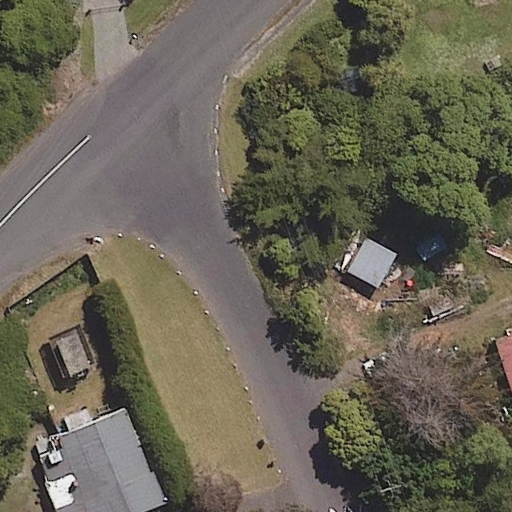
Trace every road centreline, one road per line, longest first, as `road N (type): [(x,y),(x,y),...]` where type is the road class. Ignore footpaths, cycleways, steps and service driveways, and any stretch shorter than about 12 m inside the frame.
road 1 (residential): [(326,511),(281,388),(123,106)]
road 2 (unclassified): [(123,106),(0,224)]
road 3 (unclassified): [(238,0),(123,106)]
